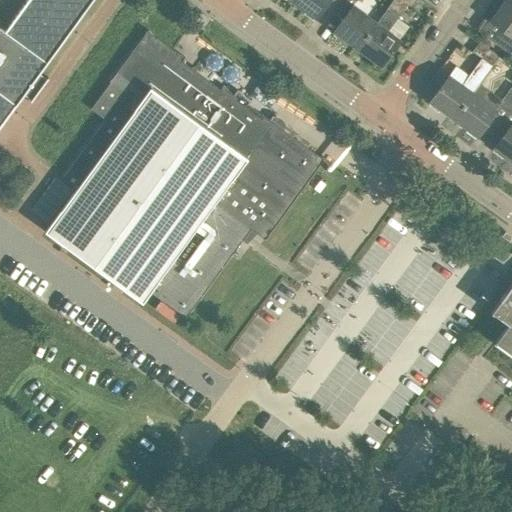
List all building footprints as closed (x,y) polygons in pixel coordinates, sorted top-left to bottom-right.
[(0,0),(0,128),(17,104),(25,93),(33,99),(32,101),(33,102),(49,78),(48,78),(47,79),(40,74),(95,0),(29,0),(6,32),(0,28),(0,0)] [(291,0),(291,1),(316,19),(329,0),(291,0)] [(376,23),(357,49),(382,67),(401,40),(388,31),(408,5),(417,12),(424,2),(421,0),(393,0),(387,8),(377,23),(376,23)] [(511,4),(506,0),(505,0),(490,21),(503,30),(494,43),(511,55),(511,4)] [(376,23),(363,13),(353,6),(334,32),(357,49),(376,23)] [(45,231),(143,302),(151,291),(178,312),(186,320),(190,312),(232,254),(237,250),(252,229),(258,234),(266,241),(270,233),(319,166),(325,159),(317,155),(290,135),(284,129),(271,120),(262,115),(230,92),(224,86),(221,89),(182,61),(185,57),(177,53),(172,49),(156,37),(148,30),(144,37),(115,77),(109,83),(116,86),(125,93),(63,178),(77,188),(45,231)] [(453,119),(473,92),(478,86),(479,86),(480,84),(499,57),(480,42),(473,52),(481,58),(462,85),(449,76),(437,92),(430,102),(453,119)] [(499,105),(509,112),(511,107),(511,86),(502,100),(503,100),(499,105)] [(477,137),(497,110),(473,92),(453,119),(477,137)] [(511,123),(511,125),(494,149),(511,162),(511,123)] [(31,210),(48,222),(72,189),(55,177),(31,210)] [(511,283),(491,313),(493,314),(493,313),(508,324),(496,342),(511,354),(511,283)]
